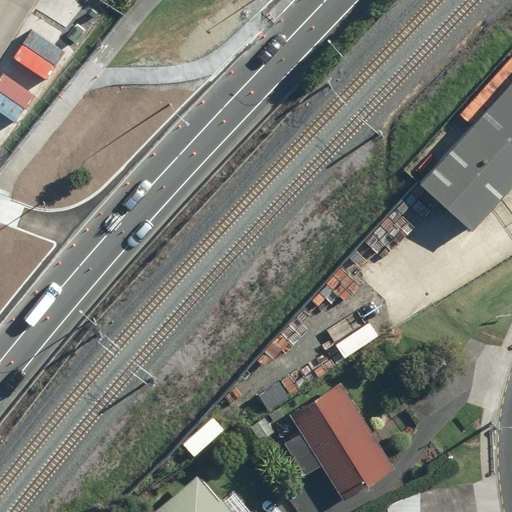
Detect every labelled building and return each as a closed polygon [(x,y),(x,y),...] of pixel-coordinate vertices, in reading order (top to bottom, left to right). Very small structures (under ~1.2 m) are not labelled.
[(511,83),(423,183),(476,229),(511,188),(511,83)] [(302,429),(284,440),(307,476),(324,465),(346,501),(398,468),(342,379),(291,411),(302,429)] [(244,429),(255,445),(275,431),(271,424),(286,414),(280,405),(244,429)] [(236,511),(199,471),(153,511),(236,511)] [(419,511),(419,491),(386,492),(386,511),(419,511)]
